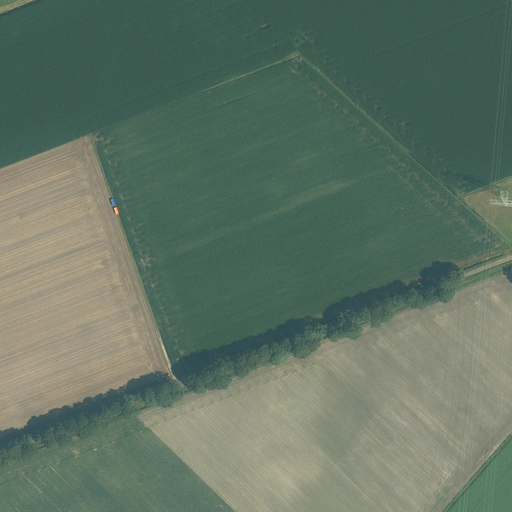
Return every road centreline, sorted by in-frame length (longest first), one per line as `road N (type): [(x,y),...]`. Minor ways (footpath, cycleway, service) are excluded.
road 1 (unclassified): [(0,454),(511,259)]
road 2 (track): [(90,136),(176,385)]
